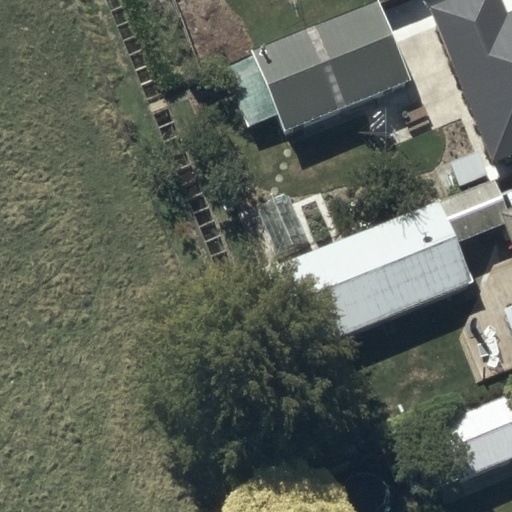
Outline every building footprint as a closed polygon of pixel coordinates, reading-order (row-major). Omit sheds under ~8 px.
[(511,0),(426,0),(472,113),(511,96),(511,0)] [(412,91),(380,8),(250,58),(257,75),(228,86),(245,132),(277,119),(285,140),(412,91)] [(511,151),(476,167),(511,249),(511,151)] [(292,198),(258,212),(277,260),(311,246),(292,198)] [(511,466),(511,407),(510,402),(436,431),(437,435),(396,451),(417,504),(511,466)]
